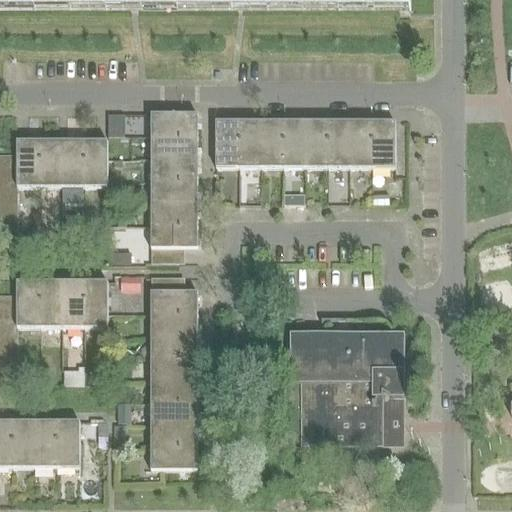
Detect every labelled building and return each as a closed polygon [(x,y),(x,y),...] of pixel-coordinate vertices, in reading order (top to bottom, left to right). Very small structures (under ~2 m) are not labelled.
[(0,0),(0,14),(134,14),(241,14),(404,14),(409,14),(410,14),(410,0),(0,0)] [(151,118),(151,141),(197,141),(197,118),(151,118)] [(239,126),(217,126),(217,172),(239,172),(239,126)] [(239,172),(261,172),(261,126),(239,126),(239,172)] [(261,172),(283,172),(284,126),(261,126),(261,172)] [(283,172),(306,172),(306,126),(284,126),(283,172)] [(306,172),(328,172),(328,126),(306,126),(306,172)] [(328,172),(350,172),(350,126),(328,126),(328,172)] [(350,172),(373,172),(373,126),(350,126),(350,172)] [(395,172),(395,126),(373,126),(373,172),(395,172)] [(108,140),(121,140),(121,132),(108,132),(108,140)] [(151,141),(151,163),(197,164),(197,141),(151,141)] [(17,145),(17,159),(17,171),(17,183),(17,191),(40,191),(40,145),(17,145)] [(63,145),(40,145),(40,191),(62,191),(63,145)] [(85,145),(63,145),(62,191),(85,191),(85,145)] [(85,191),(108,191),(108,145),(85,145),(85,191)] [(0,171),(17,171),(17,159),(0,158),(0,171)] [(151,163),(151,186),(197,186),(197,164),(151,163)] [(17,171),(0,171),(0,183),(17,183),(17,171)] [(0,195),(17,195),(17,191),(17,183),(0,183),(0,195)] [(151,186),(151,208),(197,208),(197,186),(151,186)] [(0,207),(17,207),(17,195),(0,195),(0,207)] [(389,198),(373,198),(373,208),(389,208),(389,198)] [(17,207),(0,207),(0,219),(17,220),(17,207)] [(151,208),(151,230),(197,230),(197,208),(151,208)] [(84,244),(84,218),(65,219),(65,244),(84,244)] [(0,231),(17,232),(17,220),(0,219),(0,231)] [(197,230),(151,230),(151,253),(197,253),(197,252),(197,230)] [(0,243),(17,244),(17,232),(0,231),(0,243)] [(0,243),(0,255),(17,256),(17,244),(0,243)] [(110,257),(110,268),(131,268),(131,257),(110,257)] [(121,280),(121,295),(137,295),(137,280),(121,280)] [(108,332),(108,285),(84,286),(84,332),(108,332)] [(18,286),(18,299),(18,311),(18,324),(18,332),(40,332),(40,286),(18,286)] [(40,332),(62,332),(62,286),(40,286),(40,332)] [(62,332),(84,332),(84,286),(62,286),(62,332)] [(151,296),(151,318),(197,318),(197,296),(151,296)] [(0,311),(18,311),(18,299),(0,299),(0,311)] [(0,323),(18,324),(18,311),(0,311),(0,323)] [(197,318),(151,318),(151,340),(197,340),(197,318)] [(0,323),(0,335),(18,336),(18,332),(18,324),(0,323)] [(0,335),(0,347),(18,348),(18,336),(0,335)] [(290,337),(290,387),(296,387),(296,416),(302,416),(302,447),(332,447),(332,451),(332,459),(350,470),(362,451),(365,446),(389,447),(390,432),(387,431),(388,428),(397,412),(397,402),(404,402),(404,375),(404,338),(392,338),(323,337),(290,337)] [(197,340),(151,340),(151,363),(197,363),(197,340)] [(508,347),(496,342),(492,351),(505,356),(508,347)] [(0,347),(0,359),(18,360),(18,348),(0,347)] [(0,359),(0,371),(18,372),(18,360),(0,359)] [(197,363),(151,363),(151,385),(198,385),(197,363)] [(64,388),(84,388),(84,370),(78,370),(78,373),(64,373),(64,388)] [(0,371),(0,384),(18,384),(18,372),(0,371)] [(28,377),(28,388),(38,388),(38,377),(28,377)] [(0,384),(0,396),(18,396),(18,384),(0,384)] [(198,385),(151,385),(151,408),(198,408),(198,385)] [(390,432),(389,447),(404,447),(404,428),(404,402),(397,402),(397,412),(388,428),(387,431),(390,432)] [(131,408),(118,408),(118,427),(131,427),(131,408)] [(198,408),(151,408),(151,430),(198,430),(198,408)] [(12,426),(0,426),(0,471),(12,472),(12,426)] [(34,426),(12,426),(12,472),(34,472),(34,426)] [(56,426),(34,426),(34,472),(57,472),(56,426)] [(80,426),(56,426),(57,472),(80,472),(80,426)] [(99,427),(98,440),(107,440),(107,427),(99,427)] [(115,430),(115,440),(124,440),(124,430),(115,430)] [(198,430),(151,430),(151,452),(198,452),(198,430)] [(151,475),(198,475),(198,452),(151,452),(151,475)]
